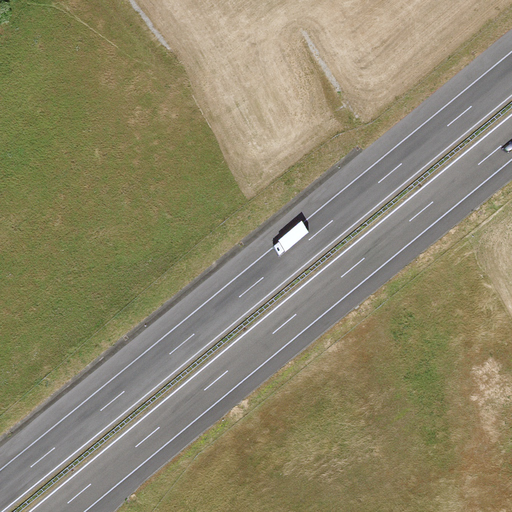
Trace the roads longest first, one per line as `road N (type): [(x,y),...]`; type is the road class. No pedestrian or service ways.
road 1 (motorway): [(511,71),(0,491)]
road 2 (motorway): [(57,511),(511,138)]
